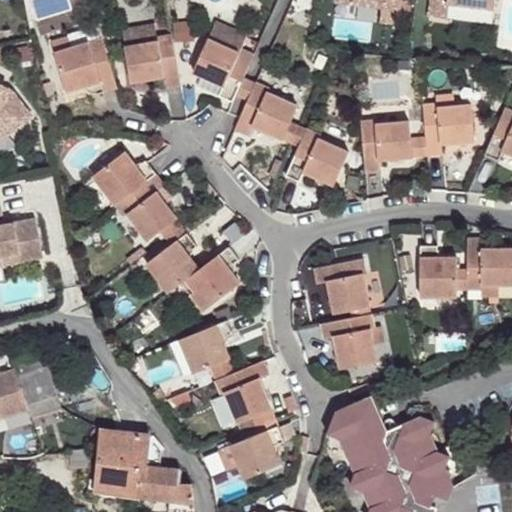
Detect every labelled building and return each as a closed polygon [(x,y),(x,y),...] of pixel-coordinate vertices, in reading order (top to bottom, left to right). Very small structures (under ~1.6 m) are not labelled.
[(399,25),(401,0),(336,0),(337,2),(383,7),(381,23),(399,25)] [(495,9),(495,0),(430,0),(429,16),(447,18),(449,3),(495,9)] [(188,22),(178,23),(179,36),(188,35),(188,22)] [(104,23),(97,25),(101,39),(109,37),(104,23)] [(155,24),(122,29),(125,46),(158,42),(157,38),(155,24)] [(248,38),(218,24),(211,40),(241,53),(243,50),(248,38)] [(158,42),(125,46),(131,82),(164,77),(165,88),(180,85),(172,35),(157,38),(158,42)] [(67,38),(51,42),(54,53),(70,48),(67,38)] [(70,48),(54,53),(65,91),(93,84),(96,94),(115,89),(101,39),(70,48)] [(243,77),(254,55),(243,50),(241,53),(211,40),(197,73),(205,77),(223,85),(219,95),(233,101),(236,94),(243,77)] [(412,60),(399,59),(398,68),(411,69),(412,60)] [(223,85),(205,77),(200,87),(219,95),(223,85)] [(248,100),(256,83),(243,77),(236,94),(248,100)] [(0,136),(16,124),(11,118),(26,107),(12,89),(0,82),(0,136)] [(291,121),(298,106),(267,93),(269,89),(256,83),(248,100),(236,130),(248,135),(253,126),(283,140),(291,121)] [(453,94),(437,95),(438,104),(438,108),(454,107),(453,94)] [(474,141),(471,105),(454,107),(438,108),(438,104),(423,105),(425,136),(427,156),(442,155),(441,144),(474,141)] [(30,113),(26,107),(11,118),(16,124),(30,113)] [(511,111),(505,108),(485,155),(499,161),(504,151),(511,155),(511,111)] [(299,147),(307,128),(291,121),(283,140),(299,147)] [(412,158),(410,138),(409,122),(376,125),(376,121),(361,122),(365,173),(380,172),(379,161),(412,158)] [(335,186),(350,153),(319,139),(321,134),(307,128),(299,147),(286,176),(299,181),(303,172),(335,186)] [(427,156),(425,136),(410,138),(412,158),(427,156)] [(126,152),(94,176),(116,205),(157,174),(146,161),(138,168),(126,152)] [(178,218),(158,192),(166,186),(157,174),(116,205),(126,217),(128,215),(148,241),(163,230),(176,219),(178,218)] [(218,194),(207,181),(199,187),(209,200),(218,194)] [(43,256),(35,218),(0,225),(0,214),(2,215),(0,207),(0,278),(3,278),(1,265),(0,261),(0,256),(18,253),(20,261),(43,256)] [(187,234),(176,219),(163,230),(173,244),(187,234)] [(186,279),(200,269),(188,253),(197,247),(187,234),(173,244),(147,264),(169,293),(183,282),(186,279)] [(483,238),(468,238),(469,289),(483,289),(483,285),(500,285),(511,285),(511,248),(483,249),(483,238)] [(438,246),(421,246),(422,297),(458,297),(458,258),(438,258),(438,246)] [(204,311),(240,284),(232,274),(228,268),(234,264),(239,260),(228,247),(200,269),(186,279),(196,292),(192,295),(204,311)] [(20,261),(18,253),(0,256),(0,261),(1,265),(20,261)] [(364,258),(314,269),(317,284),(328,281),(335,314),(370,306),(363,273),(367,272),(364,258)] [(196,292),(186,279),(183,282),(192,295),(196,292)] [(500,285),(483,285),(483,289),(483,296),(500,296),(500,285)] [(371,315),(321,325),(324,340),(334,337),(341,370),(376,363),(372,346),(369,330),(374,329),(371,315)] [(229,321),(172,343),(185,378),(203,371),(231,359),(224,341),(235,337),(229,321)] [(374,329),(369,330),(372,346),(383,343),(380,328),(374,329)] [(231,359),(203,371),(208,385),(216,382),(237,373),(231,359)] [(54,385),(69,380),(63,361),(48,366),(54,385)] [(226,394),(239,424),(271,411),(272,411),(260,380),(270,376),(265,362),(237,373),(216,382),(222,395),(226,394)] [(29,410),(31,416),(61,408),(54,385),(48,366),(18,375),(29,410)] [(0,419),(29,410),(18,375),(16,368),(0,372),(0,419)] [(161,387),(151,394),(156,401),(166,393),(161,387)] [(336,411),(327,435),(341,441),(355,474),(350,488),(362,492),(370,510),(368,511),(428,511),(431,506),(435,496),(448,501),(454,486),(446,468),(451,457),(439,452),(431,434),(435,421),(421,416),(404,424),(399,437),(388,432),(372,395),(336,411)] [(299,410),(294,396),(284,400),(290,413),(298,410),(299,410)] [(298,410),(290,413),(284,415),(285,418),(299,414),(298,410)] [(271,411),(239,424),(242,432),(274,419),(271,411)] [(246,441),(231,447),(239,467),(244,481),(281,465),(275,452),(282,449),(280,444),(284,443),(278,428),(274,419),(242,432),(246,441)] [(289,424),(278,428),(284,443),(295,438),(289,424)] [(404,424),(388,432),(399,437),(404,424)] [(181,470),(146,467),(147,462),(160,464),(161,453),(148,451),(150,434),(102,429),(95,492),(195,505),(191,485),(189,485),(180,484),(180,479),(181,470)] [(309,438),(300,435),(298,452),(306,453),(309,438)] [(231,447),(219,452),(227,471),(239,467),(231,447)]
